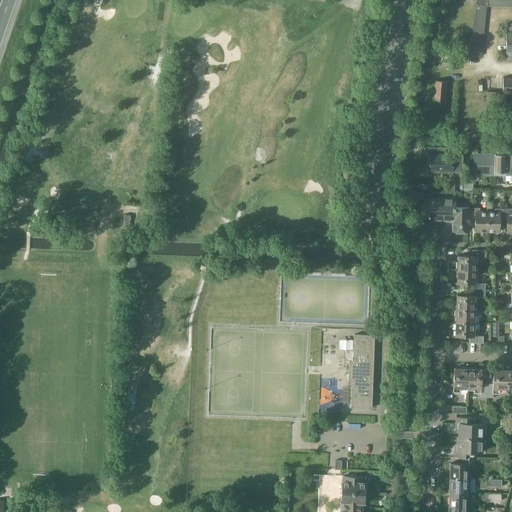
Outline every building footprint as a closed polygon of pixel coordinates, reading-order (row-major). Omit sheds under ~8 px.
[(511,7),(511,0),(475,0),(470,55),(482,56),(487,7),(511,7)] [(511,92),(511,78),(503,78),(501,92),(511,92)] [(433,99),(444,100),(446,80),(435,79),(433,99)] [(487,91),(484,124),(494,125),(497,92),(487,91)] [(430,154),(429,171),(463,172),(464,148),(455,148),(455,155),(430,154)] [(474,174),(494,174),(495,154),(474,154),(474,174)] [(494,174),(505,174),(506,154),(495,154),(494,174)] [(435,221),(453,221),(453,207),(454,207),(454,200),(437,199),(437,201),(422,200),(422,208),(420,208),(420,214),(422,214),(422,217),(435,217),(435,221)] [(468,207),(454,207),(453,207),(453,221),(453,230),(455,230),(455,232),(460,232),(460,231),(467,231),(468,207)] [(486,231),(487,212),(479,212),(479,207),(471,207),(471,221),(475,221),(474,231),(486,231)] [(503,222),(503,208),(499,208),(495,208),(495,212),(487,212),(486,231),(499,231),(499,221),(503,222)] [(511,231),(511,212),(511,213),(511,208),(503,208),(503,222),(506,222),(506,232),(511,231)] [(125,213),(119,213),(118,212),(116,226),(123,227),(129,227),(131,215),(125,215),(125,213)] [(458,254),(457,268),(476,269),(476,262),(479,262),(479,256),(486,257),(486,250),(472,249),(472,255),(458,254)] [(471,288),(485,289),(485,282),(478,282),(478,275),(476,275),(476,269),(457,268),(457,282),(471,282),(471,288)] [(456,294),(456,308),(475,308),(475,301),(478,302),(478,295),(485,295),(485,289),(471,288),(470,295),(456,294)] [(477,308),(475,308),(456,308),(456,321),(474,323),(475,314),(477,314),(477,308)] [(474,323),(456,321),(455,335),(469,335),(469,342),(483,342),(483,336),(476,335),(477,329),(474,329),(474,323)] [(372,408),(374,335),(354,334),(353,350),(345,350),(345,357),(349,360),(348,381),(352,381),(352,391),(351,407),(372,408)] [(467,388),(468,367),(465,367),(465,366),(454,366),(454,367),(453,367),(452,391),(460,391),(460,388),(467,388)] [(480,396),(486,397),(486,383),(481,383),(481,368),(480,368),(480,366),(469,366),(469,367),(468,367),(467,388),(474,388),(474,391),(480,392),(480,396)] [(506,390),(507,369),(503,369),(503,368),(495,367),(495,369),(493,369),(493,383),(486,383),(486,397),(493,397),(493,392),(499,392),(499,390),(506,390)] [(458,436),(482,437),(483,424),(476,423),(477,417),(456,417),(456,426),(459,426),(458,436)] [(455,456),(462,457),(476,457),(476,451),(482,452),(482,437),(458,436),(458,447),(455,447),(455,456)] [(450,477),(470,478),(471,465),(476,465),(476,457),(462,457),(461,463),(451,463),(450,477)] [(341,491),(365,493),(365,491),(367,490),(367,485),(365,484),(365,483),(364,482),(365,477),(357,476),(356,474),(352,474),(351,476),(343,476),(343,481),(342,481),(341,491)] [(450,491),(470,492),(470,478),(450,477),(450,491)] [(365,494),(365,493),(341,491),(341,501),(342,501),(342,506),(363,507),(364,502),(365,501),(367,500),(367,495),(365,494)] [(449,506),(469,506),(470,492),(450,491),(449,506)]
